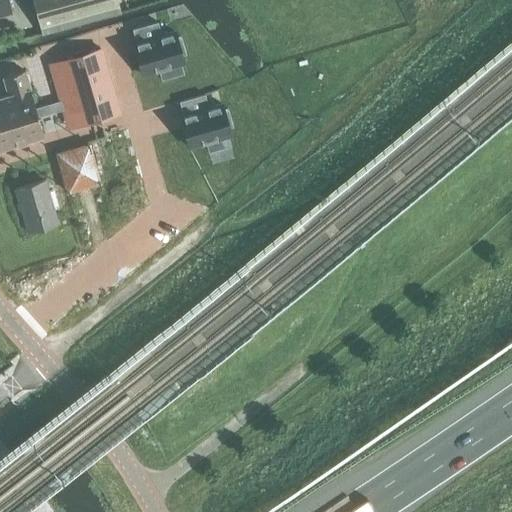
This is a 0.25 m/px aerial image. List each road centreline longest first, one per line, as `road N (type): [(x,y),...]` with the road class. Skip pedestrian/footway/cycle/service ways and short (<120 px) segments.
road 1 (tertiary): [(156,511),(46,358)]
road 2 (motorway): [(511,414),(364,511)]
